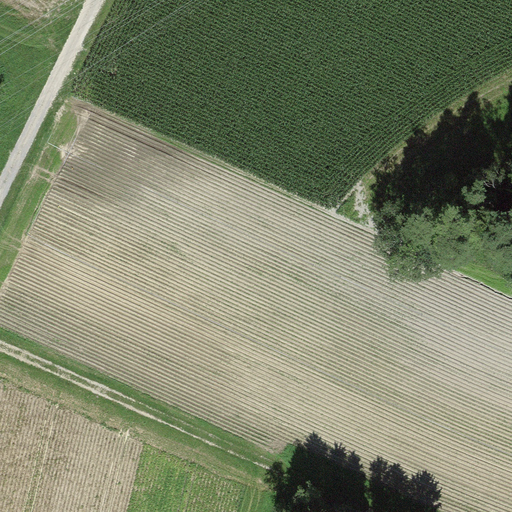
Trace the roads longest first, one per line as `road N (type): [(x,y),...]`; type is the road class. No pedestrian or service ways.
road 1 (track): [(381,511),(0,334)]
road 2 (track): [(0,200),(98,0)]
